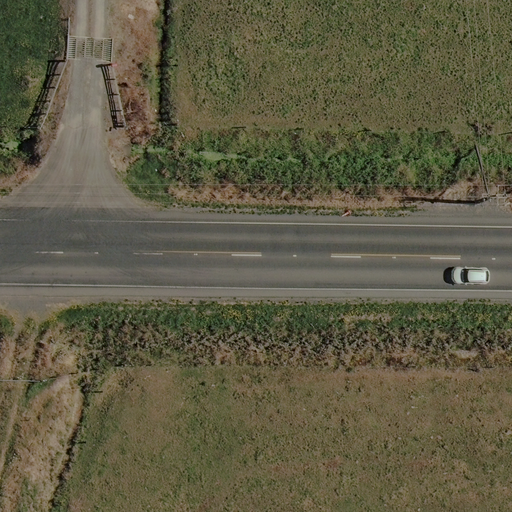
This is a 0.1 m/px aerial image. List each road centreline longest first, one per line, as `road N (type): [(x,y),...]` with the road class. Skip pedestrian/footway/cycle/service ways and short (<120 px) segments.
road 1 (track): [(84,0),(82,265),(17,511)]
road 2 (secondary): [(511,267),(0,265)]
